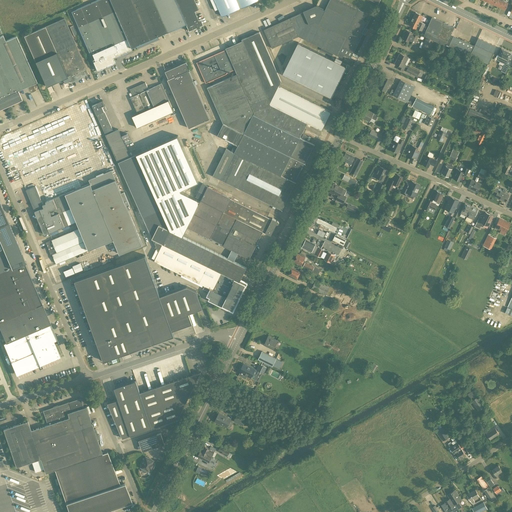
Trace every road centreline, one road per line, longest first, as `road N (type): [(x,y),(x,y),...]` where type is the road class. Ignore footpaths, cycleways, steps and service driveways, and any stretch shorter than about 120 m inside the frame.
road 1 (unclassified): [(0,130),(293,0)]
road 2 (unclassified): [(87,378),(0,167)]
road 3 (secondary): [(238,339),(337,134)]
road 4 (track): [(434,178),(373,313),(330,313),(322,300)]
road 5 (residential): [(511,214),(337,134)]
road 6 (secondary): [(154,511),(238,339)]
road 7 (secondary): [(337,134),(405,0)]
road 8 (unclassified): [(141,505),(87,378)]
road 9 (unclassified): [(397,511),(511,437)]
road 10 (unclassified): [(87,378),(213,336)]
